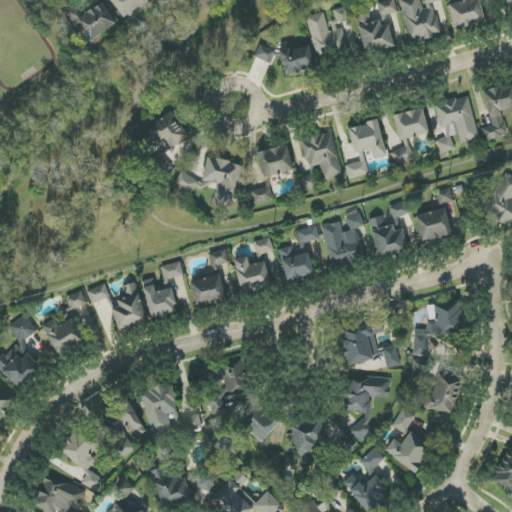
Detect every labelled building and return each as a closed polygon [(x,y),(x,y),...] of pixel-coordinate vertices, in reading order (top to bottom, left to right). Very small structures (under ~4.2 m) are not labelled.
[(111,0),(124,19),(151,1),(150,0),(111,0)] [(405,0),(401,1),(413,45),(445,36),(437,9),(432,9),(432,6),(445,2),(444,0),(428,0),(429,4),(429,10),(426,10),(423,0),(405,0)] [(475,0),(452,6),(458,32),(490,26),(484,0),(475,0)] [(358,18),(370,57),(399,50),(393,27),(386,28),(384,23),(387,18),(400,15),(397,1),(381,5),(384,17),(381,23),(374,24),(371,14),(358,18)] [(116,26),(103,2),(81,14),(77,6),(67,11),(79,34),(84,31),(89,40),(116,26)] [(308,19),(322,66),(358,57),(349,31),(339,32),(338,26),(353,23),(350,8),(335,11),(337,23),(329,24),(326,14),(308,19)] [(257,58),(264,41),(281,49),(312,44),(319,71),(288,77),(284,59),(278,56),(273,65),(272,65),(257,58)] [(511,88),(511,111),(505,113),(511,136),(508,139),(488,144),(484,130),(494,128),(485,94),(511,88)] [(436,105),(445,140),(439,143),(443,154),(456,149),(452,140),(460,137),(463,146),(482,142),(472,97),(436,105)] [(395,118),(404,149),(393,154),(398,166),(416,160),(411,149),(412,141),(433,135),(427,110),(395,118)] [(175,114),(192,139),(162,156),(147,130),(175,114)] [(382,122),(391,157),(377,161),(375,151),(365,154),(370,176),(351,181),(347,167),(362,164),(362,156),(359,156),(352,129),(382,122)] [(335,134),(345,178),(325,182),(321,168),(316,169),(315,177),(318,189),(306,192),(303,179),(311,177),(312,169),(311,169),(309,160),(306,161),(301,142),(316,138),(335,134)] [(259,156),(266,180),(269,180),(268,189),(252,193),(256,206),(274,201),(271,189),(273,179),(297,173),(291,148),(259,156)] [(243,166),(233,211),(214,206),(219,187),(213,185),(203,191),(198,189),(193,196),(175,185),(184,173),(199,183),(204,182),(210,158),(243,166)] [(511,176),(506,173),(484,214),(511,228),(511,176)] [(437,193),(440,205),(454,201),(451,189),(437,193)] [(395,221),(409,214),(403,201),(389,208),(395,221)] [(416,217),(423,242),(453,234),(446,209),(416,217)] [(332,269),(365,261),(358,228),(364,226),(361,214),(346,217),(349,231),(343,233),(340,222),(322,226),(332,269)] [(403,230),(395,232),(394,225),(384,227),(382,219),(370,222),(379,259),(409,252),(403,230)] [(297,230),(300,245),(320,241),(317,226),(297,230)] [(253,243),(258,257),(274,251),(270,238),(253,243)] [(280,249),(286,282),(314,277),(309,253),(293,256),(292,247),(280,249)] [(209,254),(212,268),(229,263),(226,249),(209,254)] [(266,262),(250,265),(248,257),(234,260),(242,294),(271,288),(266,262)] [(161,266),(165,281),(184,277),(181,262),(161,266)] [(192,280),(196,306),(226,302),(222,276),(192,280)] [(147,322),(136,283),(121,287),(125,298),(118,300),(119,306),(113,308),(119,330),(147,322)] [(155,292),(153,283),(144,286),(151,319),(178,313),(173,288),(155,292)] [(111,298),(105,284),(87,291),(93,305),(111,298)] [(66,298),(72,310),(87,303),(81,291),(66,298)] [(415,329),(413,355),(428,356),(429,333),(464,335),(465,321),(460,321),(461,305),(430,303),(428,330),(415,329)] [(9,326),(20,343),(37,332),(26,315),(9,326)] [(42,327),(59,356),(85,341),(72,319),(59,327),(55,319),(42,327)] [(397,346),(378,350),(374,335),(383,333),(381,323),(340,332),(347,366),(373,360),(373,357),(384,354),(387,368),(401,365),(397,346)] [(0,360),(0,369),(22,389),(42,367),(15,343),(0,360)] [(413,378),(427,378),(426,359),(412,360),(413,378)] [(251,389),(242,363),(220,370),(230,397),(251,389)] [(391,380),(346,377),(343,410),(360,412),(358,438),(368,439),(372,397),(390,398),(391,380)] [(427,395),(423,407),(453,415),(460,386),(437,380),(433,396),(427,395)] [(140,392),(154,438),(173,432),(168,413),(177,411),(169,384),(140,392)] [(0,420),(12,399),(0,391),(0,420)] [(131,426),(136,437),(145,434),(131,400),(105,410),(114,433),(131,426)] [(238,421),(262,442),(279,424),(255,402),(238,421)] [(405,433),(415,416),(403,409),(393,427),(405,433)] [(201,415),(182,418),(184,433),(203,430),(201,415)] [(300,466),(314,463),(312,450),(327,448),(322,419),(292,425),(300,466)] [(116,460),(132,455),(124,430),(115,433),(117,440),(110,442),(116,460)] [(402,445),(394,439),(385,453),(415,472),(432,446),(410,432),(402,445)] [(344,455),(356,447),(349,436),(337,445),(344,455)] [(258,469),(275,473),(280,454),(262,449),(258,469)] [(360,462),(370,473),(385,459),(376,449),(360,462)] [(511,450),(509,449),(492,482),(511,491),(511,450)] [(165,476),(165,469),(154,470),(156,505),(189,503),(188,475),(165,476)] [(78,511),(86,490),(44,475),(33,506),(50,511),(78,511)] [(257,503),(241,488),(248,479),(244,475),(236,484),(231,480),(209,504),(217,511),(250,511),(255,508),(259,511),(277,511),(283,506),(267,492),(257,503)] [(373,511),(393,497),(377,476),(362,487),(354,475),(344,482),(366,511),(373,511)] [(135,488),(124,479),(115,490),(126,499),(135,488)] [(341,491),(331,479),(313,493),(316,496),(297,511),(332,511),(326,504),(341,491)]
